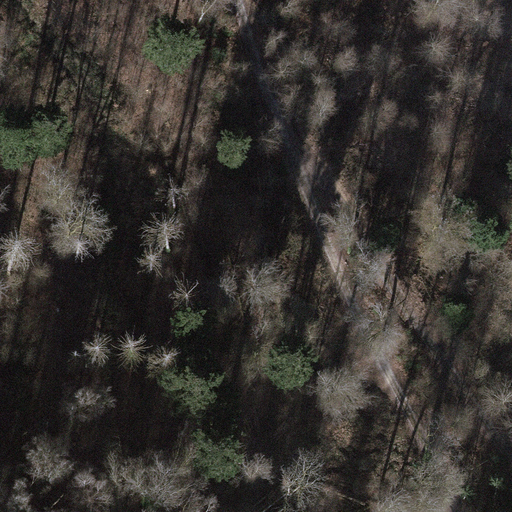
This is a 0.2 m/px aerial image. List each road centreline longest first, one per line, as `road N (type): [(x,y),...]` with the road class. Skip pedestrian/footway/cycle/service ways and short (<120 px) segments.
road 1 (track): [(294,135),(311,213),(452,511)]
road 2 (track): [(294,135),(511,461)]
road 3 (track): [(238,0),(294,135)]
